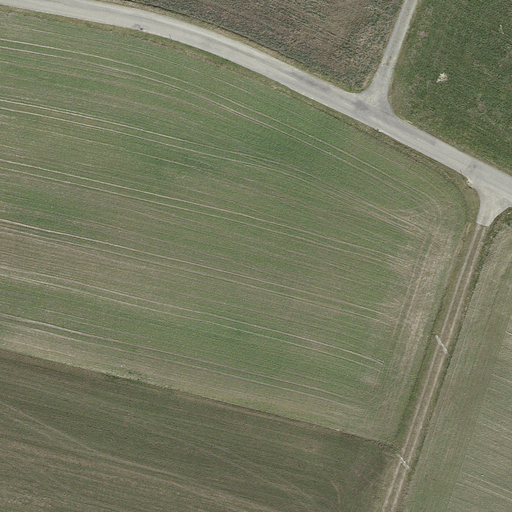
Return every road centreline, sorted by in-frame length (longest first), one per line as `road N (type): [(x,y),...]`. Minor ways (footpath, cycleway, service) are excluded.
road 1 (unclassified): [(32,0),(141,20),(234,50),(511,189)]
road 2 (track): [(498,182),(390,511)]
road 3 (track): [(368,115),(411,0)]
